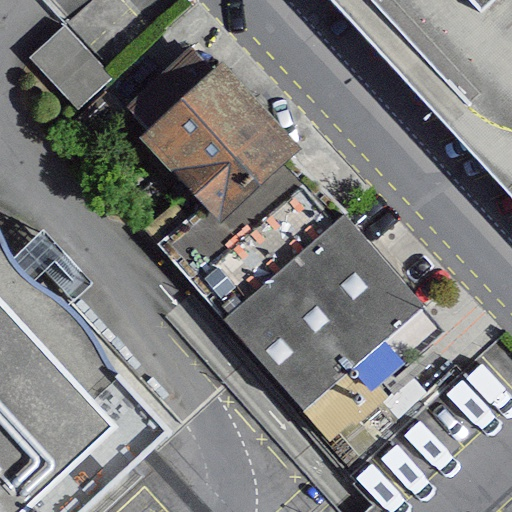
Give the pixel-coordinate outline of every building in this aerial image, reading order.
[(511,0),(336,0),(511,190),(511,0)] [(66,32),(33,61),(80,114),(113,85),(66,32)] [(132,126),(200,74),(185,55),(117,106),(132,126)] [(305,152),(223,69),(145,145),(227,228),(305,152)] [(344,215),(228,322),(313,415),(430,308),(344,215)] [(0,511),(104,511),(157,462),(180,440),(0,247),(0,511)]
